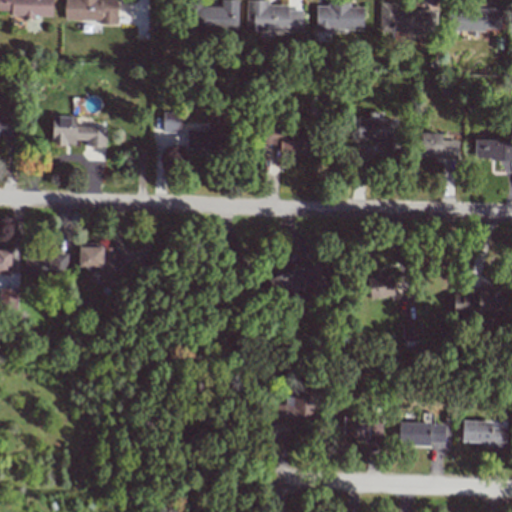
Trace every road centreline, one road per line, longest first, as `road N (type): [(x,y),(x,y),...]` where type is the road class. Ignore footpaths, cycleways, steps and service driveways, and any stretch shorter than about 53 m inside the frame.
road 1 (residential): [(511,215),(0,200)]
road 2 (residential): [(511,493),(265,483)]
